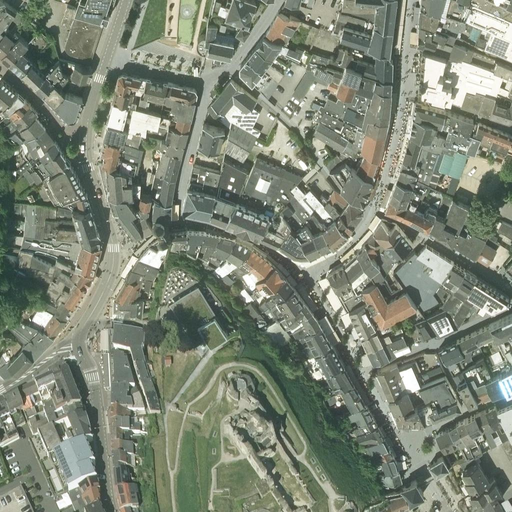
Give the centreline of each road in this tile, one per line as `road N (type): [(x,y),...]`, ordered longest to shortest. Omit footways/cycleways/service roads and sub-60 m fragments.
road 1 (secondary): [(79,344),(113,258),(86,162),(86,130)]
road 2 (tertiary): [(110,511),(95,391),(79,344)]
